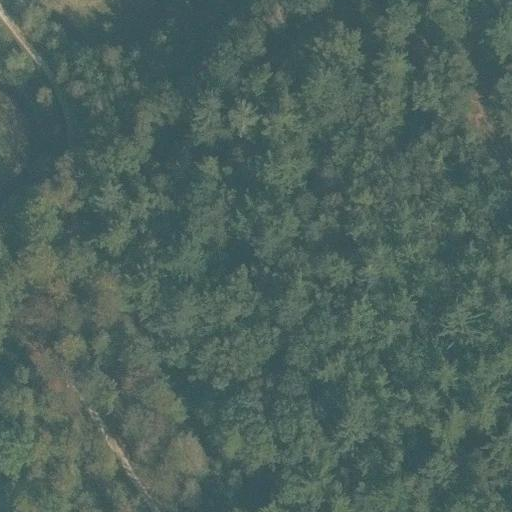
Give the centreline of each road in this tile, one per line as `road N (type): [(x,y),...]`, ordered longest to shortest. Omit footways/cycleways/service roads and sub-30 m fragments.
road 1 (track): [(276,511),(234,479),(184,421),(100,270),(72,256)]
road 2 (track): [(72,256),(56,327),(59,350),(154,511)]
road 3 (track): [(0,10),(48,73),(68,116),(72,256)]
